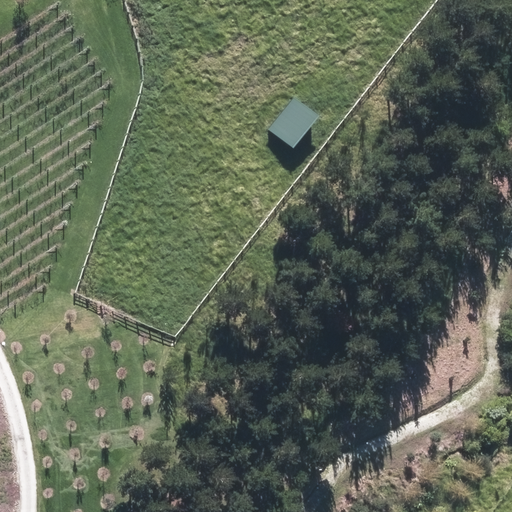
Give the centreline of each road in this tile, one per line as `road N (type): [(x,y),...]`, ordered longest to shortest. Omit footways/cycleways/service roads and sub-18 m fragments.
road 1 (unknown): [(303,511),(341,464),(480,382),(499,353),(499,293),(511,261)]
road 2 (unknown): [(33,511),(17,384),(0,350)]
